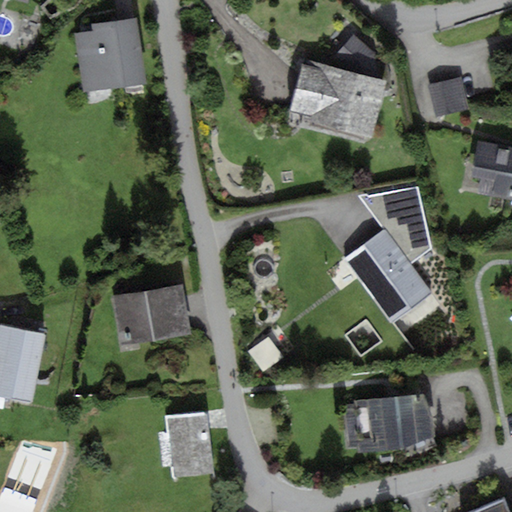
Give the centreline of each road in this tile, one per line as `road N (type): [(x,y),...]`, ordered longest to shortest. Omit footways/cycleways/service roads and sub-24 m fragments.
road 1 (residential): [(162,0),(198,232),(256,474),(285,498),(309,504),(511,455)]
road 2 (residential): [(506,0),(446,17),(397,13),(366,0)]
